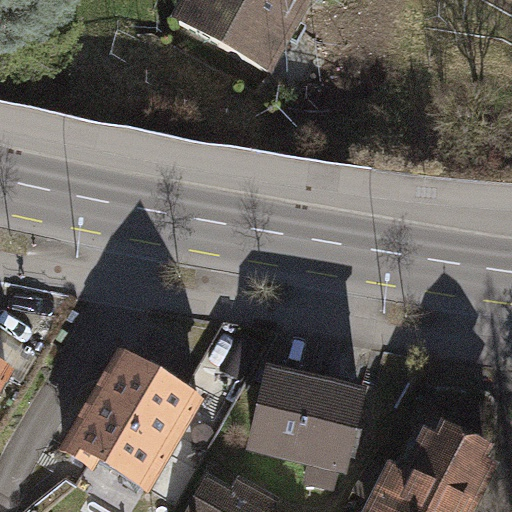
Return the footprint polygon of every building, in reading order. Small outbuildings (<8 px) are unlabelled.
[(269,73),(310,0),(188,0),(177,21),(269,73)] [(94,456),(149,489),(199,406),(122,360),(66,453),(88,466),(94,456)] [(336,466),(345,468),(360,392),(267,374),(252,450),(313,463),(309,484),(332,488),(336,466)] [(372,511),(467,511),(487,471),(424,440),(405,480),(391,473),(372,511)] [(269,511),(273,507),(236,486),(230,497),(204,482),(186,511),(269,511)]
